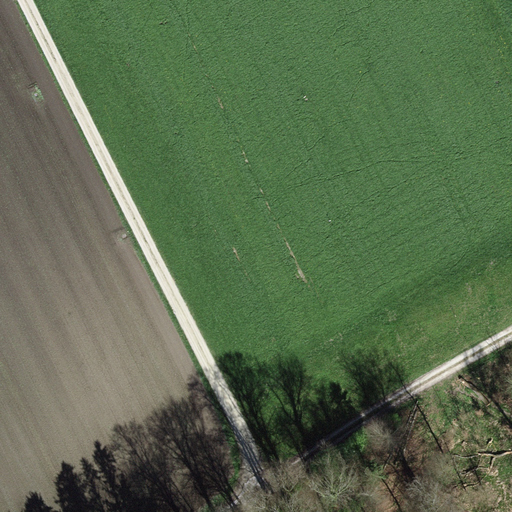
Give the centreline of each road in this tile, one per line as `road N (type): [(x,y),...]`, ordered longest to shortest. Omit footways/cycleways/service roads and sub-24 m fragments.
road 1 (track): [(265,486),(24,0)]
road 2 (track): [(228,511),(511,332)]
